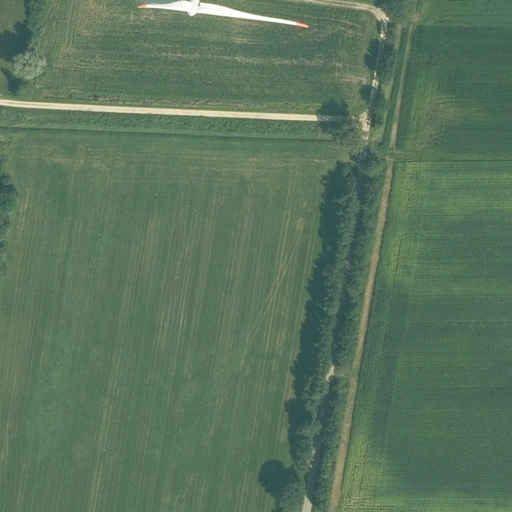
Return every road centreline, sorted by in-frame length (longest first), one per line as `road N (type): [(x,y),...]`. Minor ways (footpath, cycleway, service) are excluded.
road 1 (unclassified): [(367,122),(297,511)]
road 2 (unclassified): [(0,106),(367,122)]
road 3 (unclassified): [(367,122),(390,0)]
